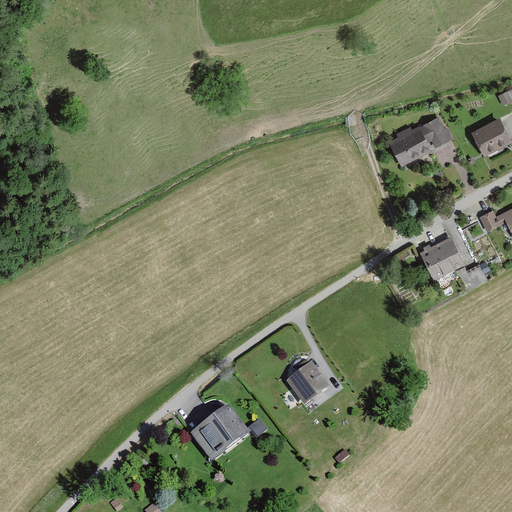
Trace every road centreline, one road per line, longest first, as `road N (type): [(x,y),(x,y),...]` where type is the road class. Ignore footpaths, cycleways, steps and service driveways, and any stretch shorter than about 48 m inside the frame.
road 1 (unclassified): [(511,177),(211,371),(60,511)]
road 2 (track): [(401,243),(361,125)]
